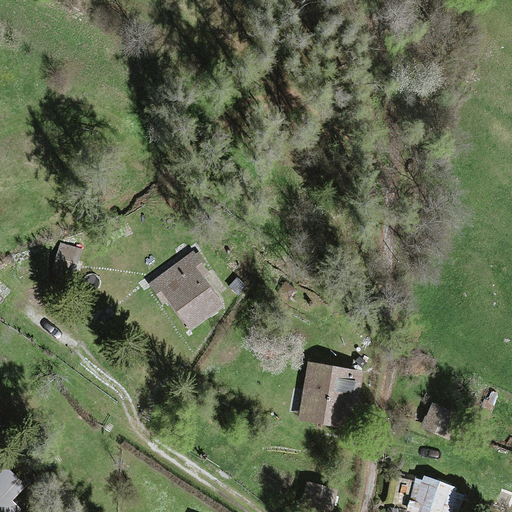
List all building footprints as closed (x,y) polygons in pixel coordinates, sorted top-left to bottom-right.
[(81,252),(60,247),(53,273),(74,279),(81,252)] [(190,257),(154,283),(191,334),(227,308),(190,257)] [(362,372),(307,363),(298,422),(353,431),(362,372)] [(0,511),(25,487),(0,462),(0,511)] [(452,511),(459,489),(421,478),(410,511),(452,511)]
